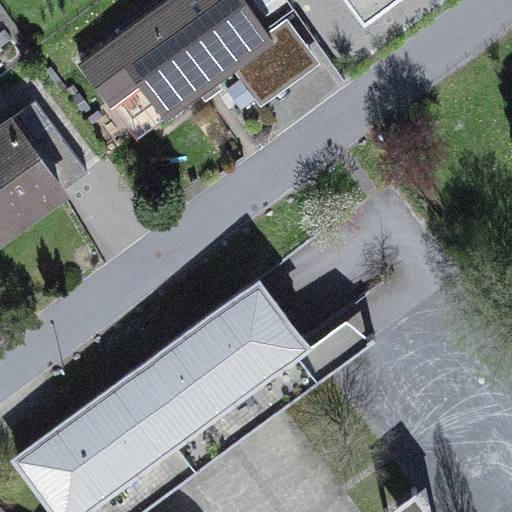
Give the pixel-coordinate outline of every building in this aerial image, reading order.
[(140,79),(167,116),(232,67),(272,37),(268,31),(244,0),(165,0),(81,63),(110,102),(140,79)] [(261,106),(320,62),(287,17),(268,31),(272,37),(232,67),(261,106)] [(0,233),(87,170),(35,100),(0,125),(0,233)] [(103,511),(96,496),(306,341),(259,277),(18,456),(58,511),(103,511)] [(96,496),(103,511),(138,511),(375,337),(370,337),(347,317),(309,345),(306,341),(96,496)] [(384,511),(433,511),(415,487),(383,511),(384,511)]
